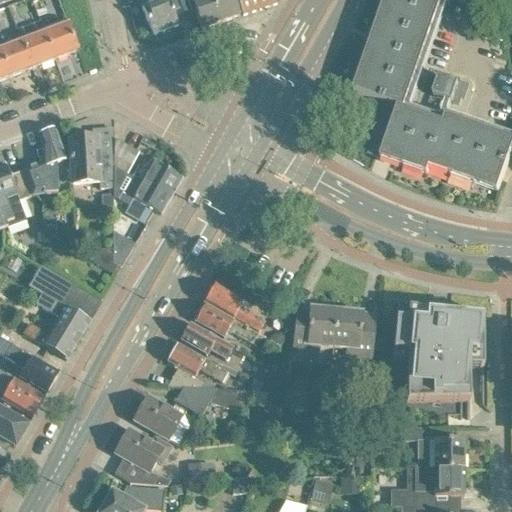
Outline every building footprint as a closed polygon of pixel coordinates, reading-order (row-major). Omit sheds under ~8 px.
[(153,37),(178,27),(173,16),(190,10),(186,0),(166,0),(142,10),(153,37)] [(221,24),(212,0),(199,0),(192,3),(201,30),(221,24)] [(240,18),(233,0),(212,0),(221,24),(240,18)] [(260,11),(256,0),(237,0),(243,17),(260,11)] [(256,0),(260,11),(277,5),(274,0),(256,0)] [(405,111),(443,0),(386,0),(354,93),(386,104),(368,155),(428,176),(430,170),(498,193),(511,154),(511,140),(446,118),(444,125),(405,111)] [(77,53),(66,22),(43,31),(54,61),(77,53)] [(54,61),(43,31),(21,40),(32,70),(54,61)] [(32,70),(21,40),(0,47),(0,53),(10,78),(32,70)] [(0,81),(10,78),(0,53),(0,81)] [(460,83),(459,86),(440,80),(434,98),(453,104),(455,98),(465,102),(470,86),(460,83)] [(42,166),(23,173),(27,185),(31,198),(43,197),(57,196),(56,167),(67,161),(55,130),(39,137),(43,151),(36,154),(42,166)] [(113,131),(112,151),(112,168),(126,177),(129,173),(139,155),(114,141),(114,131),(113,131)] [(69,141),(70,161),(71,186),(99,185),(99,190),(112,189),(112,188),(112,168),(112,151),(99,152),(98,139),(69,141)] [(182,180),(181,179),(154,164),(149,174),(139,168),(133,177),(171,199),(182,180)] [(10,178),(6,167),(3,168),(0,167),(0,226),(2,231),(25,222),(16,200),(31,198),(27,185),(23,173),(10,178)] [(129,178),(126,177),(112,168),(112,188),(114,189),(114,198),(120,201),(123,195),(130,182),(127,180),(129,178)] [(171,199),(133,177),(130,182),(123,195),(161,217),(171,199)] [(113,198),(102,198),(103,216),(113,216),(113,198)] [(112,250),(112,265),(121,269),(135,245),(113,233),(112,250)] [(98,250),(91,262),(116,277),(121,269),(112,265),(112,250),(98,250)] [(101,305),(99,304),(84,295),(39,270),(28,290),(41,298),(36,307),(58,320),(52,329),(77,344),(101,305)] [(244,302),(215,286),(214,289),(210,290),(207,297),(207,300),(204,306),(205,306),(218,314),(232,321),(245,329),(258,336),(265,324),(239,310),(244,302)] [(196,322),(195,324),(225,341),(230,332),(253,346),(258,336),(245,329),(232,321),(218,314),(205,306),(204,309),(199,311),(196,317),(196,322)] [(483,370),(483,328),(483,318),(451,318),(452,315),(448,314),(447,318),(444,318),(445,308),(434,307),(433,318),(431,318),(432,313),(397,309),(392,365),(407,367),(406,404),(469,403),(469,370),(483,370)] [(333,348),(336,315),(323,313),(323,312),(297,309),(293,354),(320,357),(321,347),(333,348)] [(370,362),(375,317),(349,314),(349,316),(336,315),(333,348),(347,349),(346,359),(370,362)] [(66,362),(77,344),(52,329),(48,336),(26,323),(20,334),(66,362)] [(180,343),(197,353),(207,358),(211,351),(226,360),(229,355),(232,350),(229,348),(190,325),(180,343)] [(46,396),(59,375),(0,340),(0,355),(4,358),(3,359),(24,372),(19,380),(46,396)] [(270,344),(264,354),(274,360),(280,349),(270,344)] [(168,388),(184,389),(214,391),(215,386),(202,384),(203,384),(195,380),(199,372),(222,385),(228,375),(234,379),(238,373),(219,365),(217,369),(178,346),(168,364),(178,370),(168,388)] [(287,395),(285,384),(284,378),(284,379),(272,372),(264,385),(254,380),(252,394),(287,395)] [(32,420),(44,399),(27,389),(0,373),(0,390),(6,394),(1,402),(15,410),(32,420)] [(297,384),(285,384),(287,395),(297,396),(297,384)] [(245,393),(216,391),(217,391),(214,391),(184,389),(175,403),(201,418),(209,404),(237,413),(238,410),(242,411),(245,393)] [(133,423),(151,433),(169,444),(186,415),(173,408),(170,412),(147,399),(133,423)] [(0,440),(15,449),(28,427),(11,417),(0,410),(0,440)] [(315,412),(297,415),(299,435),(318,432),(315,412)] [(464,470),(464,442),(434,442),(426,442),(426,431),(400,431),(400,443),(418,443),(417,470),(464,470)] [(123,461),(114,476),(130,486),(153,487),(167,488),(171,482),(157,477),(156,479),(150,475),(156,464),(161,467),(171,450),(154,440),(151,445),(128,432),(114,456),(123,461)] [(365,456),(365,443),(351,442),(351,455),(365,456)] [(0,475),(9,460),(0,454),(0,475)] [(232,473),(238,480),(247,480),(252,472),(247,466),(237,466),(232,473)] [(464,499),(464,470),(417,470),(417,471),(415,471),(415,492),(399,492),(399,509),(401,509),(426,509),(426,505),(439,505),(439,499),(464,499)] [(247,496),(250,481),(232,482),(232,496),(247,496)] [(129,490),(127,488),(126,489),(127,490),(123,496),(110,488),(104,499),(107,501),(100,511),(162,511),(164,492),(129,490)]
